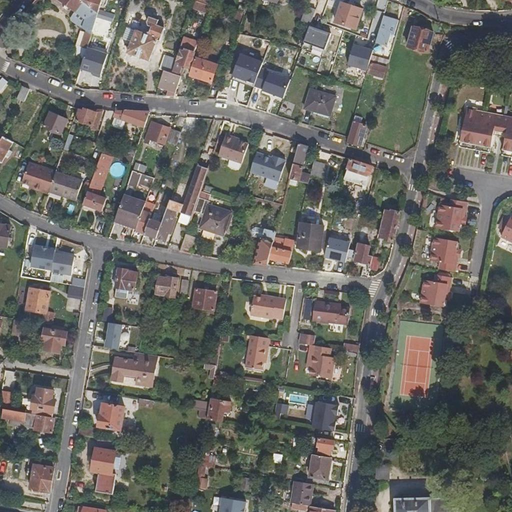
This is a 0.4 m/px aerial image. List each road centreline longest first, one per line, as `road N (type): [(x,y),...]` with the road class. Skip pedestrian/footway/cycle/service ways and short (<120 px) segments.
road 1 (residential): [(415,171),(217,110),(84,101),(0,65)]
road 2 (residential): [(99,245),(384,290)]
road 3 (residential): [(384,290),(343,511)]
road 4 (residential): [(511,27),(464,37),(447,50),(415,171)]
road 5 (residential): [(471,299),(486,184),(511,187)]
road 6 (residential): [(54,511),(78,375)]
road 7 (residential): [(78,375),(99,245)]
road 8 (residential): [(415,171),(384,290)]
